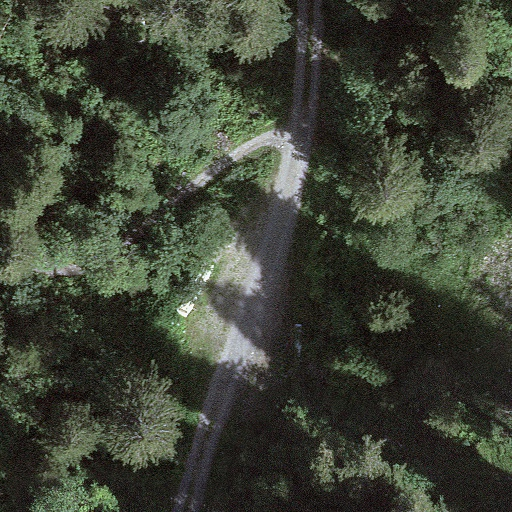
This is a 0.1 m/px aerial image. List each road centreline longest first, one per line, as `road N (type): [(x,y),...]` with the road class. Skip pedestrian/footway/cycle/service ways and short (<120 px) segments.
road 1 (track): [(212,511),(234,317),(297,147)]
road 2 (track): [(304,0),(297,147)]
